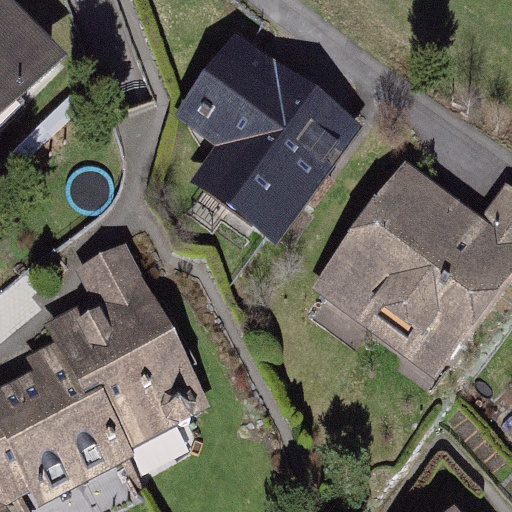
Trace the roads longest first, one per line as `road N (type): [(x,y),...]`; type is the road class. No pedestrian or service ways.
road 1 (residential): [(476,156),(279,0)]
road 2 (residential): [(93,0),(135,121)]
